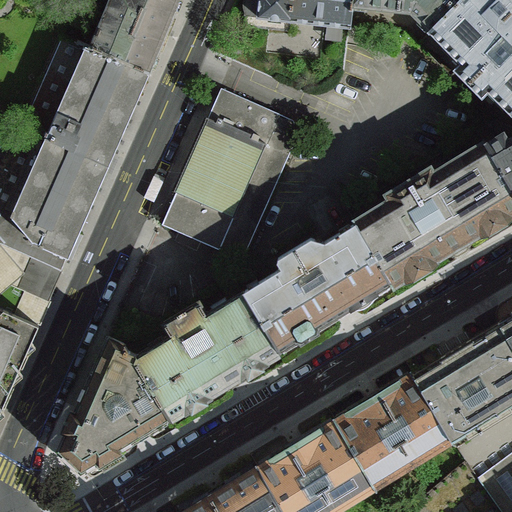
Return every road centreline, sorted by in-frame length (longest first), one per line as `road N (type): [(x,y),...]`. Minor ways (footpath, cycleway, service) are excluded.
road 1 (tertiary): [(2,511),(10,473),(212,0)]
road 2 (secondary): [(511,268),(98,511)]
